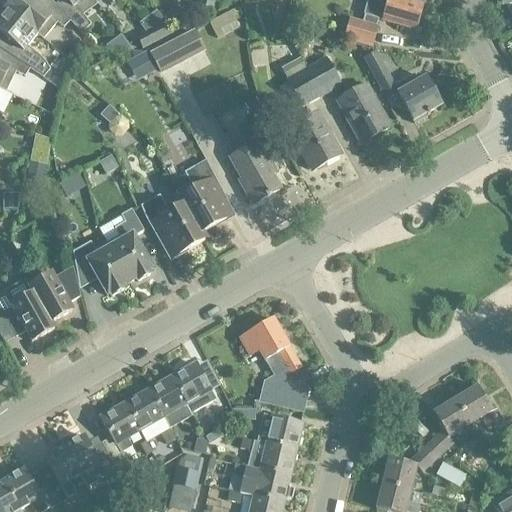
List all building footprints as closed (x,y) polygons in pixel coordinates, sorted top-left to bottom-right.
[(13,0),(5,10),(36,36),(41,41),(57,23),(64,29),(69,23),(46,0),(13,0)] [(82,0),(63,0),(67,4),(58,12),(80,35),(89,27),(74,7),(82,0)] [(120,12),(136,1),(136,0),(121,0),(114,5),(120,12)] [(198,0),(197,8),(209,11),(211,0),(198,0)] [(350,23),(345,43),(372,50),(380,22),(416,31),(422,5),(402,0),(368,0),(362,26),(350,23)] [(36,36),(5,10),(0,16),(0,36),(2,38),(0,41),(0,52),(42,79),(48,72),(41,61),(26,48),(36,36)] [(239,29),(231,12),(209,23),(218,40),(239,29)] [(158,28),(135,40),(140,50),(163,38),(158,28)] [(194,30),(148,54),(149,54),(160,75),(205,50),(194,30)] [(0,91),(5,94),(15,74),(24,78),(28,71),(42,80),(42,79),(0,52),(0,91)] [(142,75),(155,69),(147,53),(130,63),(135,73),(140,70),(142,75)] [(387,100),(397,95),(393,89),(395,87),(376,53),(364,60),(386,101),(387,100)] [(327,58),(305,69),(321,97),(342,85),(327,58)] [(321,97),(305,69),(287,79),(302,107),(321,97)] [(395,87),(393,89),(397,95),(414,125),(431,116),(430,114),(440,108),(424,80),(416,84),(413,78),(395,87)] [(368,89),(339,106),(362,146),(391,130),(368,89)] [(262,110),(256,100),(246,106),(251,116),(262,110)] [(113,118),(121,118),(109,107),(101,117),(109,124),(113,118)] [(318,117),(290,133),(313,173),(341,157),(318,117)] [(248,126),(226,140),(236,159),(231,161),(247,189),(244,190),(254,207),(281,191),(272,176),(276,174),(248,126)] [(49,152),(35,149),(33,162),(46,165),(49,152)] [(112,160),(101,165),(106,175),(117,170),(112,160)] [(191,186),(176,194),(204,243),(201,236),(224,223),(212,202),(223,196),(206,163),(185,175),(191,186)] [(46,167),(30,164),(26,181),(42,184),(46,167)] [(204,243),(176,194),(176,195),(180,201),(166,209),(160,199),(141,209),(146,221),(158,242),(168,236),(180,257),(204,243)] [(117,229),(122,238),(107,246),(130,286),(136,282),(137,284),(151,277),(150,274),(152,273),(133,239),(147,232),(134,210),(124,216),(128,223),(117,229)] [(90,245),(72,255),(77,281),(92,272),(107,299),(110,297),(111,299),(125,292),(124,289),(130,286),(107,246),(95,253),(90,245)] [(51,277),(29,289),(54,332),(51,325),(72,313),(68,306),(80,299),(73,270),(54,281),(51,277)] [(54,332),(29,289),(32,296),(11,308),(14,312),(4,318),(16,339),(26,334),(32,344),(54,332)] [(249,359),(259,353),(265,362),(273,378),(263,384),(258,404),(303,415),(308,395),(310,394),(297,371),(301,369),(273,321),(239,341),(249,359)] [(194,366),(171,379),(187,406),(192,415),(207,407),(202,397),(218,388),(210,371),(200,376),(194,366)] [(187,406),(171,379),(148,393),(163,420),(187,406)] [(163,420),(148,393),(124,407),(140,433),(163,420)] [(140,433),(124,407),(100,421),(111,440),(102,445),(110,458),(122,479),(131,474),(121,456),(132,449),(128,440),(140,433)] [(231,411),(221,417),(227,427),(235,421),(237,420),(231,411)] [(237,420),(235,421),(254,421),(254,411),(231,411),(237,420)] [(272,419),(266,445),(296,452),(302,426),(272,419)] [(170,432),(163,435),(176,460),(184,455),(170,432)] [(105,480),(97,466),(83,441),(73,447),(69,440),(62,444),(81,479),(90,474),(97,485),(105,480)] [(194,453),(205,456),(208,443),(196,440),(194,453)] [(296,452),(266,445),(244,440),(241,450),(253,453),(249,469),(251,469),(260,471),(290,478),(296,452)] [(146,457),(152,454),(146,444),(146,443),(140,446),(146,457)] [(81,479),(62,444),(52,450),(56,457),(44,463),(54,481),(44,485),(57,508),(67,502),(77,497),(70,485),(81,479)] [(179,462),(173,488),(194,492),(196,484),(201,467),(179,462)] [(260,471),(253,498),(283,504),(290,478),(260,471)] [(9,474),(1,478),(19,511),(23,511),(30,508),(32,511),(51,511),(57,508),(44,485),(38,474),(27,479),(24,474),(13,480),(9,474)] [(19,511),(1,478),(0,478),(0,511),(19,511)] [(443,480),(436,493),(460,505),(467,492),(443,480)] [(230,492),(227,503),(241,507),(244,495),(230,492)] [(511,511),(511,495),(495,507),(492,509),(493,511),(511,511)] [(281,511),(283,504),(253,498),(249,511),(281,511)]
